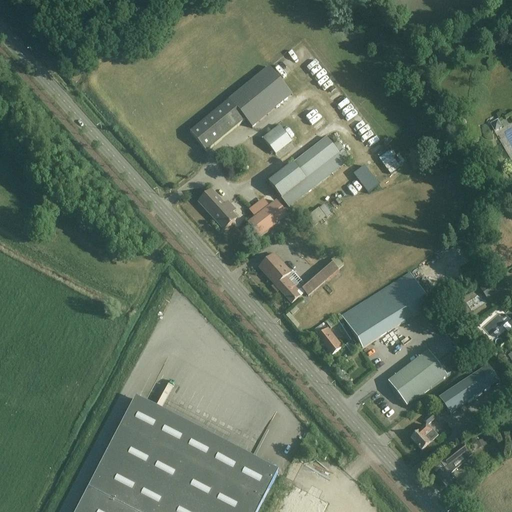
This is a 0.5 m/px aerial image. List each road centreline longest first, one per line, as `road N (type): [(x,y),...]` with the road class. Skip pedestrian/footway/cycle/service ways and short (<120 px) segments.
road 1 (secondary): [(434,511),(0,37)]
road 2 (track): [(511,204),(420,86),(427,68),(511,11)]
road 3 (unknown): [(249,382),(203,338),(179,331),(164,334),(144,361),(217,405),(235,402)]
road 4 (unknown): [(249,382),(377,511)]
road 5 (unclassified): [(65,511),(125,398)]
